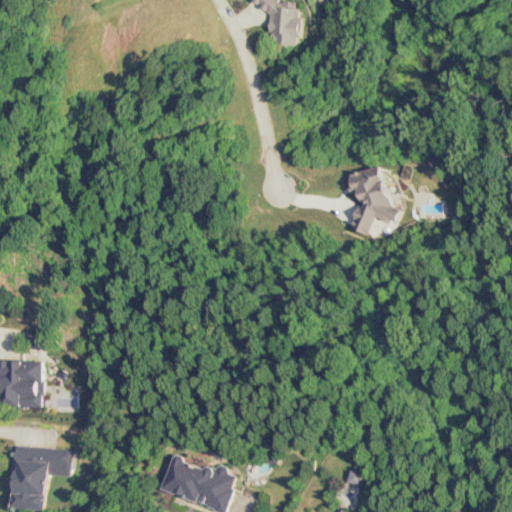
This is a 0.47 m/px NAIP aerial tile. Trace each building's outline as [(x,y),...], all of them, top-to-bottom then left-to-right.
[(303,45),(304,39),(307,35),(309,10),(296,1),(290,0),(257,0),(271,9),(278,10),(274,41),(303,45)] [(369,234),(379,215),(390,221),(400,219),(404,209),(395,205),(386,166),(355,173),(357,180),(355,185),(357,194),(363,192),(366,201),(359,213),(357,214),(351,225),(369,234)] [(47,360),(0,359),(0,377),(4,378),(3,405),(46,406),(47,360)] [(76,448),(21,446),(18,507),(52,509),(53,474),(75,476),(76,448)] [(166,490),(230,511),(241,476),(230,472),(232,467),(222,463),(220,469),(178,455),(166,490)] [(361,484),(364,472),(352,470),(350,481),(361,484)]
